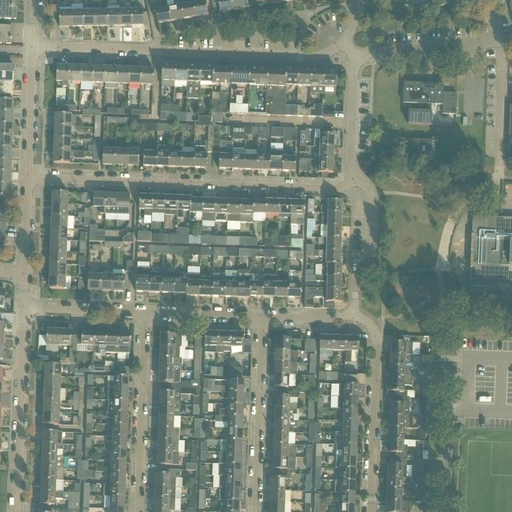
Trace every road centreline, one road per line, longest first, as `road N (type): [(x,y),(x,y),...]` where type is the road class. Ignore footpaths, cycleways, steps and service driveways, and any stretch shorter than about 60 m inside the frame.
road 1 (residential): [(25,177),(333,190),(351,176)]
road 2 (residential): [(342,43),(301,58),(29,45)]
road 3 (unclassified): [(499,152),(497,41),(354,60)]
road 4 (residential): [(369,511),(376,340),(364,320),(352,318)]
road 5 (residential): [(14,511),(21,307)]
road 6 (residential): [(139,511),(145,312)]
road 7 (residential): [(254,511),(260,316)]
road 8 (residential): [(352,318),(370,196),(351,176)]
road 9 (residential): [(25,177),(29,45)]
road 10 (residential): [(145,312),(21,307)]
